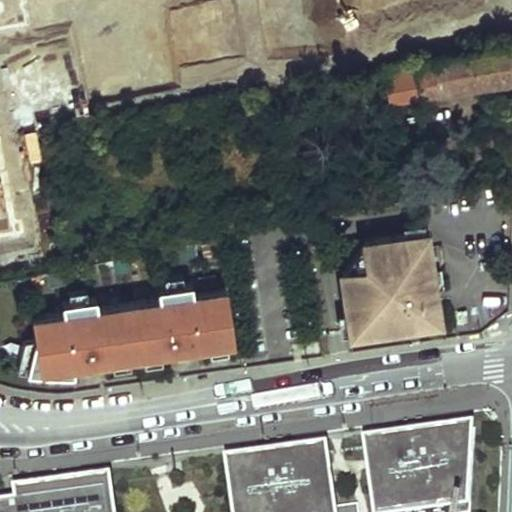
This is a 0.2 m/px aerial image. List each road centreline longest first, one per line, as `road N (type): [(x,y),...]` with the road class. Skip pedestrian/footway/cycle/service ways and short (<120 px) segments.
road 1 (unknown): [(511,32),(0,124)]
road 2 (tertiary): [(0,424),(59,427),(511,356)]
